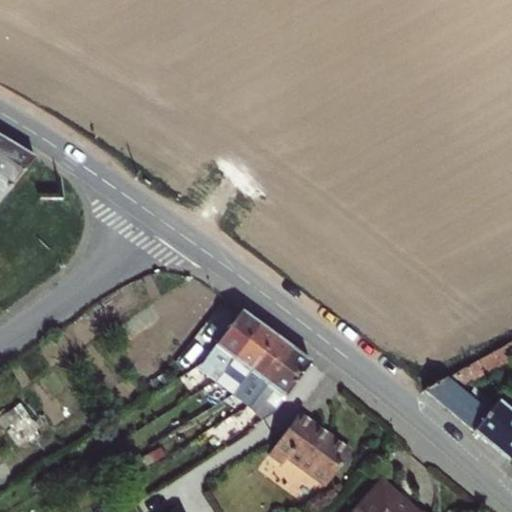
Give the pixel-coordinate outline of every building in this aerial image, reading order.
[(13,145),(0,136),(0,202),(35,158),(13,145)] [(222,374),(259,325),(249,319),(240,312),(202,365),(196,369),(209,379),(216,369),(222,374)] [(232,396),(276,339),(267,332),(259,325),(222,374),(215,383),(232,396)] [(284,345),(276,339),(232,396),(230,400),(240,408),(243,405),(247,409),(292,351),(284,345)] [(511,342),(425,391),(449,411),(473,431),(488,414),(458,389),(511,359),(511,342)] [(301,358),(292,351),(247,409),(261,422),(271,416),(310,365),(301,358)] [(216,369),(209,379),(215,383),(222,374),(216,369)] [(511,413),(498,402),(488,414),(473,431),(485,441),(497,450),(507,460),(511,457),(511,413)] [(323,435),(297,416),(269,454),(283,465),(288,459),(326,487),(350,454),(323,435)] [(143,459),(147,466),(162,458),(158,451),(143,459)] [(116,452),(101,462),(106,471),(122,461),(116,452)] [(413,511),(403,503),(379,483),(354,511),(413,511)]
